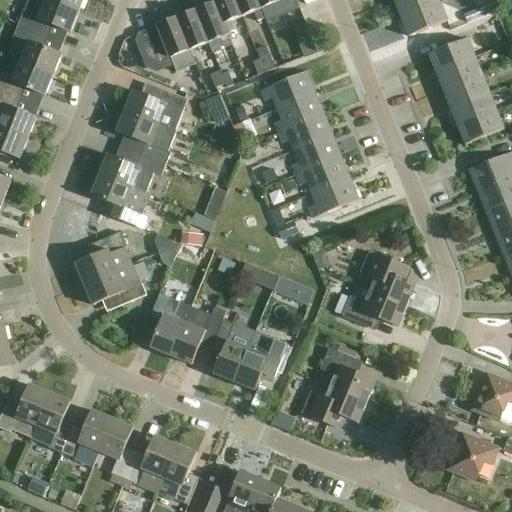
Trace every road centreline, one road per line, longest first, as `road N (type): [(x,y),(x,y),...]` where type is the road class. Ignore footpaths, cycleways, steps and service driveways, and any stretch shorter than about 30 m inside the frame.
road 1 (residential): [(380,482),(104,370),(71,344),(49,305),(39,251),(46,217),(130,0)]
road 2 (residential): [(380,482),(451,304),(447,276),(336,0)]
